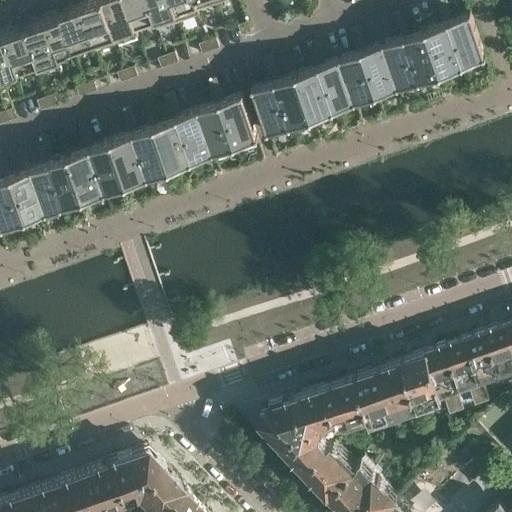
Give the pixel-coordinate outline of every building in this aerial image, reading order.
[(118,41),(103,0),(90,0),(82,3),(94,41),(96,48),(118,41)] [(136,26),(126,0),(103,0),(118,41),(139,34),(136,26)] [(156,19),(149,0),(126,0),(136,26),(155,20),(156,19)] [(179,20),(172,0),(149,0),(156,19),(155,20),(158,27),(179,20)] [(199,8),(195,0),(172,0),(179,20),(200,13),(199,8)] [(219,1),(218,0),(195,0),(199,8),(219,1)] [(448,5),(446,0),(437,0),(440,8),(448,5)] [(94,41),(82,3),(61,10),(74,48),(94,41)] [(452,16),(448,5),(440,8),(444,19),(448,18),(452,16)] [(405,20),(401,9),(393,12),(397,23),(405,20)] [(471,9),(470,10),(468,10),(469,11),(452,16),(448,18),(463,62),(464,61),(484,54),(484,55),(486,54),(487,54),(486,52),(485,52),(481,40),(481,39),(481,38),(480,38),(476,26),(476,25),(476,24),(475,24),(471,12),(472,11),(471,9)] [(74,48),(61,10),(53,13),(40,17),(53,55),(55,54),(74,48)] [(53,55),(40,17),(29,21),(22,24),(20,25),(32,62),(35,69),(57,62),(55,54),(53,55)] [(248,18),(247,18),(247,20),(239,23),(242,33),(244,33),(244,32),(251,30),(251,31),(252,30),(252,29),(251,29),(248,20),(248,18)] [(463,62),(448,18),(444,19),(428,25),(427,24),(426,24),(442,70),(443,69),(443,68),(444,68),(462,62),(463,62)] [(409,31),(405,20),(397,23),(401,34),(405,33),(409,31)] [(362,35),(358,24),(350,27),(354,38),(362,35)] [(442,70),(426,24),(425,25),(426,25),(409,31),(405,33),(420,77),(421,76),(439,70),(441,69),(441,70),(442,70)] [(32,62),(20,25),(12,27),(0,31),(0,33),(12,69),(32,62)] [(0,73),(12,69),(0,33),(0,73)] [(420,77),(405,33),(401,34),(384,40),(384,39),(383,40),(399,84),(400,84),(399,83),(419,77),(420,77)] [(366,46),(362,35),(354,38),(358,49),(362,47),(366,46)] [(217,36),(208,39),(212,48),(219,46),(219,47),(220,46),(217,36)] [(212,48),(208,39),(200,42),(203,52),(205,51),(212,48)] [(319,50),(315,39),(307,42),(311,53),(319,50)] [(399,84),(383,40),(382,40),(366,46),(362,47),(377,92),(378,91),(397,84),(398,84),(399,84)] [(377,92),(362,47),(358,49),(341,54),(340,54),(355,99),(356,99),(356,98),(376,91),(376,92),(377,92)] [(176,50),(167,53),(171,62),(178,60),(178,61),(180,60),(176,50)] [(323,61),(319,50),(311,53),(315,64),(319,62),(323,61)] [(171,62),(167,53),(159,56),(162,66),(164,66),(164,65),(171,62)] [(276,65),(272,54),(264,57),(268,67),(276,65)] [(355,99),(340,54),(339,55),(323,61),(319,62),(334,106),(335,106),(354,99),(355,99)] [(334,106),(319,62),(315,64),(298,69),(297,69),(312,114),(313,114),(313,113),(333,106),(333,107),(334,106)] [(135,64),(127,67),(130,77),(137,74),(137,75),(139,74),(135,64)] [(279,76),(276,65),(268,67),(272,78),(276,77),(279,76)] [(130,77),(127,67),(118,70),(122,80),(123,80),(123,79),(130,77)] [(312,114),(297,69),(296,69),(296,70),(279,76),(276,77),(291,121),(292,121),(311,114),(311,115),(312,114)] [(220,86),(216,75),(209,78),(212,89),(220,86)] [(291,121),(276,77),(272,78),(255,84),(253,85),(252,85),(253,87),(254,87),(258,99),(258,101),(263,113),(262,113),(263,115),(268,127),(267,127),(267,129),(268,129),(270,128),(290,121),(290,122),(291,121)] [(94,78),(86,81),(89,91),(96,88),(96,89),(98,88),(94,78)] [(89,91),(86,81),(77,84),(81,94),(82,94),(82,93),(89,91)] [(224,97),(220,86),(212,89),(216,100),(220,99),(224,97)] [(177,101),(173,90),(166,93),(169,104),(177,101)] [(243,90),(241,91),(224,97),(220,99),(235,143),(236,142),(256,135),(256,136),(258,135),(259,135),(258,133),(257,133),(253,120),(253,119),(252,119),(248,106),(249,106),(248,105),(243,92),(244,92),(243,90)] [(53,92),(45,95),(48,105),(55,102),(55,103),(57,102),(53,92)] [(48,105),(45,95),(36,98),(40,108),(41,108),(41,107),(48,105)] [(235,143),(220,99),(216,100),(200,106),(200,105),(199,106),(214,150),(215,150),(215,149),(234,143),(235,143)] [(181,112),(177,101),(169,104),(173,115),(177,113),(181,112)] [(134,116),(130,105),(122,108),(126,119),(134,116)] [(12,106),(4,109),(7,119),(14,116),(15,117),(16,117),(12,106)] [(214,150),(199,106),(198,106),(181,112),(177,113),(192,157),(193,157),(213,150),(214,150)] [(192,157),(177,113),(173,115),(156,121),(156,120),(155,120),(171,165),(172,165),(172,164),(191,157),(191,158),(192,157)] [(138,127),(134,116),(126,119),(130,130),(134,128),(138,127)] [(91,131),(87,120),(79,123),(83,133),(91,131)] [(171,165),(155,120),(154,120),(154,121),(138,127),(134,128),(149,172),(150,172),(170,165),(170,166),(171,165)] [(149,172),(134,128),(130,130),(113,135),(112,135),(128,180),(129,180),(128,179),(148,172),(148,173),(149,172)] [(95,142),(91,131),(83,133),(87,144),(91,143),(95,142)] [(48,146),(44,135),(36,137),(40,148),(48,146)] [(128,180),(112,135),(111,135),(111,136),(95,142),(91,143),(106,187),(107,187),(107,186),(126,180),(127,181),(128,180)] [(106,187),(91,143),(87,144),(70,150),(70,149),(69,150),(85,195),(86,195),(85,194),(105,187),(105,188),(106,187)] [(52,157),(48,146),(40,148),(44,159),(48,158),(52,157)] [(85,195),(69,150),(68,150),(68,151),(52,157),(48,158),(63,202),(64,202),(64,201),(83,195),(84,195),(85,195)] [(63,202),(48,158),(44,159),(27,165),(26,165),(41,210),(42,209),(62,202),(63,202)] [(9,171),(5,161),(0,162),(0,172),(1,174),(5,173),(9,171)] [(41,210),(26,165),(25,165),(25,166),(9,171),(5,173),(20,217),(21,217),(21,216),(40,209),(40,210),(41,210)] [(20,217),(5,173),(1,174),(0,174),(0,223),(19,217),(20,217)] [(511,362),(511,338),(505,319),(465,332),(479,374),(490,371),(488,365),(507,358),(509,364),(511,362)] [(479,374),(465,332),(427,345),(441,387),(450,384),(448,379),(467,372),(469,378),(479,374)] [(441,387),(427,345),(405,353),(419,395),(421,399),(431,395),(429,391),(441,387)] [(419,395),(405,353),(380,361),(396,407),(405,404),(403,400),(419,395)] [(396,407),(380,361),(356,370),(369,405),(371,411),(385,406),(387,410),(396,407)] [(369,405),(356,370),(325,380),(336,412),(336,414),(340,415),(369,405)] [(336,412),(325,380),(294,391),(303,418),(322,423),(324,416),(336,412)] [(303,418),(294,391),(263,402),(260,416),(281,439),(303,418)] [(304,462),(330,439),(321,429),(322,423),(303,418),(281,439),(304,462)] [(328,487),(355,461),(335,439),(331,438),(330,439),(304,462),(328,487)] [(133,478),(158,455),(146,442),(106,456),(118,491),(136,485),(133,478)] [(155,505),(182,480),(158,455),(133,478),(136,485),(155,505)] [(118,491),(106,456),(76,466),(88,501),(118,491)] [(345,505),(380,472),(374,465),(371,468),(360,457),(355,461),(328,487),(345,505)] [(88,501),(76,466),(52,474),(64,511),(76,511),(90,507),(88,501)] [(351,511),(375,511),(395,494),(384,482),(387,479),(380,472),(345,505),(351,511)] [(64,511),(52,474),(28,482),(38,511),(64,511)] [(161,511),(197,511),(205,505),(189,488),(190,484),(185,480),(182,480),(155,505),(161,511)] [(38,511),(28,482),(0,491),(0,503),(3,511),(38,511)] [(511,511),(511,503),(509,506),(500,497),(484,511),(511,511)]
